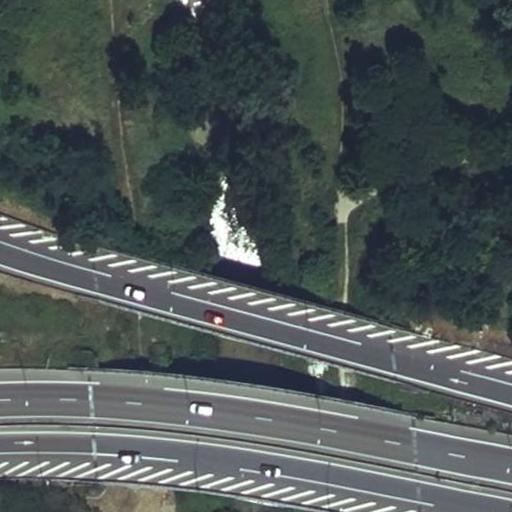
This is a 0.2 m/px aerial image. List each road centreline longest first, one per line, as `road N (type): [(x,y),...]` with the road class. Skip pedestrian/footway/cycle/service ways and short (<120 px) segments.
road 1 (motorway): [(511,393),(0,252)]
road 2 (motorway): [(511,465),(191,401),(0,398)]
road 3 (motorway): [(0,444),(241,457),(430,496)]
